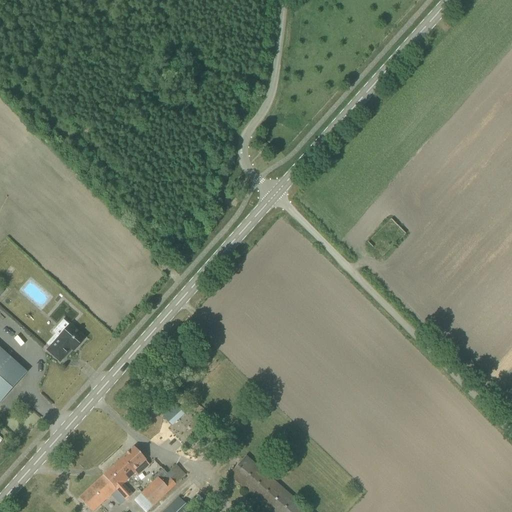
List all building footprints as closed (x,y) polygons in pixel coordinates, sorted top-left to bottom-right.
[(406,234),(398,226),(391,219),(367,242),(382,257),(406,234)] [(163,258),(159,255),(154,260),(158,264),(163,258)] [(60,362),(75,345),(78,347),(85,339),(69,325),(58,338),(47,351),(60,362)] [(0,402),(27,373),(0,349),(0,402)] [(163,417),(165,419),(172,426),(184,414),(176,405),(163,417)] [(133,470),(145,459),(134,447),(79,498),(91,511),(115,490),(125,501),(132,495),(123,484),(135,473),(133,470)] [(307,511),(245,457),(228,476),(269,511),(307,511)] [(153,478),(155,481),(135,501),(145,511),(147,511),(186,475),(176,465),(167,474),(162,470),(153,478)] [(190,511),(191,511),(178,498),(164,511),(190,511)]
